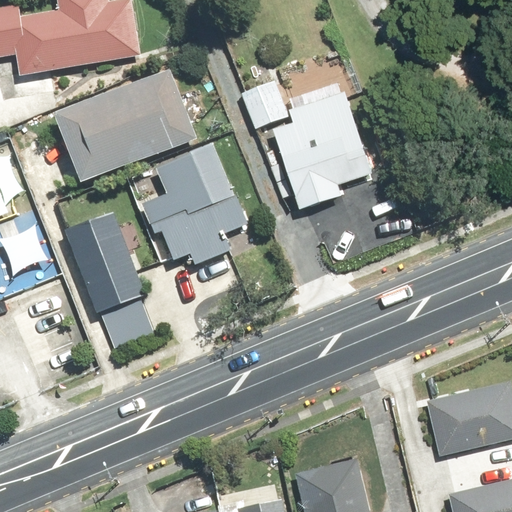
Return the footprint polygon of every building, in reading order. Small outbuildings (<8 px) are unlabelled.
[(135,73),(132,11),(105,13),(104,0),(53,0),(55,15),(0,18),(0,65),(16,65),(17,79),(135,73)] [(172,75),(59,118),(84,185),(198,143),(172,75)] [(280,86),(238,98),(253,148),(268,144),(291,221),(341,206),(336,192),(374,181),(348,97),(288,115),(280,86)] [(165,233),(180,273),(233,254),(226,236),(249,228),(218,145),(165,164),(176,193),(141,206),(153,237),(165,233)] [(0,175),(0,221),(16,215),(0,175)] [(148,297),(117,213),(66,232),(98,316),(148,297)] [(40,227),(3,242),(15,274),(52,260),(40,227)] [(144,303),(106,317),(118,350),(157,335),(144,303)] [(511,380),(511,377),(432,398),(443,451),(511,433),(511,380)] [(367,511),(358,468),(290,484),(296,511),(367,511)] [(511,511),(511,476),(454,490),(459,511),(511,511)]
